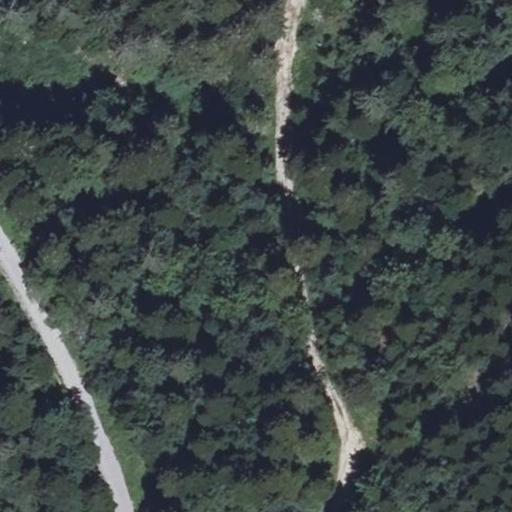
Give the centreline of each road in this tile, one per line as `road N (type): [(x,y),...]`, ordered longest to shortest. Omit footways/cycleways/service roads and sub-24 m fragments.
road 1 (track): [(291,0),(282,197),(315,346),(351,433),(353,459),(333,511)]
road 2 (track): [(0,248),(98,427),(122,511)]
